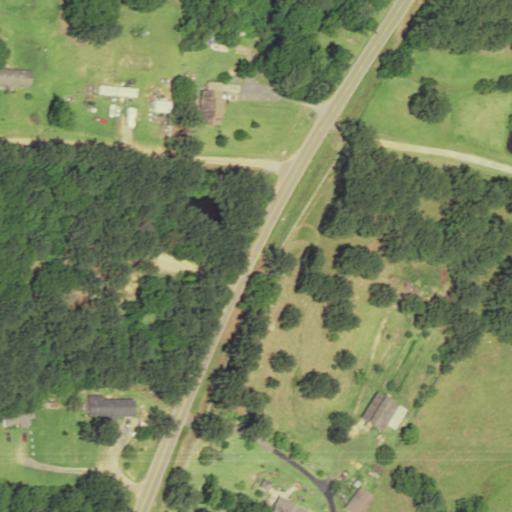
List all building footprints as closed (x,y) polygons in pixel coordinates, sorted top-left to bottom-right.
[(0,84),(28,85),(28,68),(0,67),(0,84)] [(220,123),(222,81),(200,80),(198,122),(220,123)] [(380,430),(388,416),(396,421),(403,408),(373,391),(358,417),(380,430)] [(85,396),(85,415),(130,415),(130,396),(85,396)] [(27,400),(0,408),(0,417),(2,426),(31,418),(27,400)] [(363,511),(363,488),(351,488),(351,497),(341,497),(341,511),(363,511)] [(265,511),(303,511),(304,510),(275,494),(265,511)]
